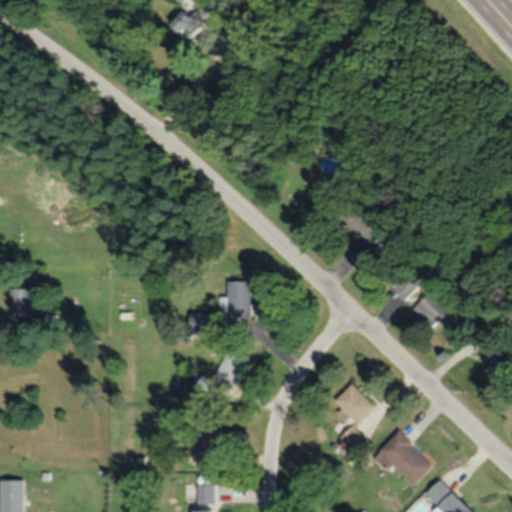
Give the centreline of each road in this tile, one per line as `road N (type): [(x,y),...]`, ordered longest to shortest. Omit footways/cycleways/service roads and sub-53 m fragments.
road 1 (residential): [(511,473),(225,199),(86,82),(0,26)]
road 2 (residential): [(351,318),(289,398),(276,434),(270,511)]
